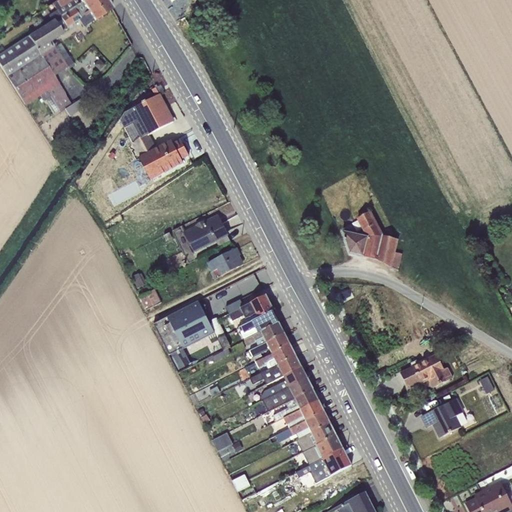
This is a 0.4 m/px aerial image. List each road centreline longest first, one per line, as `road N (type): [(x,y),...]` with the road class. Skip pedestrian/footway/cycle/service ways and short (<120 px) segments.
road 1 (secondary): [(295,283),(142,0)]
road 2 (secondary): [(413,511),(295,283)]
road 3 (unclassified): [(511,353),(383,278),(340,271),(295,283)]
